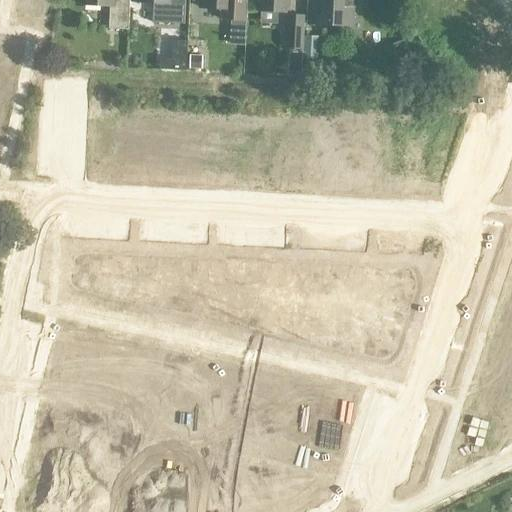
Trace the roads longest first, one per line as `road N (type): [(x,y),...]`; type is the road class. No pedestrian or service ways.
road 1 (residential): [(0,391),(51,203),(470,223)]
road 2 (residential): [(470,223),(371,511)]
road 3 (residential): [(511,453),(390,511)]
road 4 (residential): [(511,104),(470,223)]
